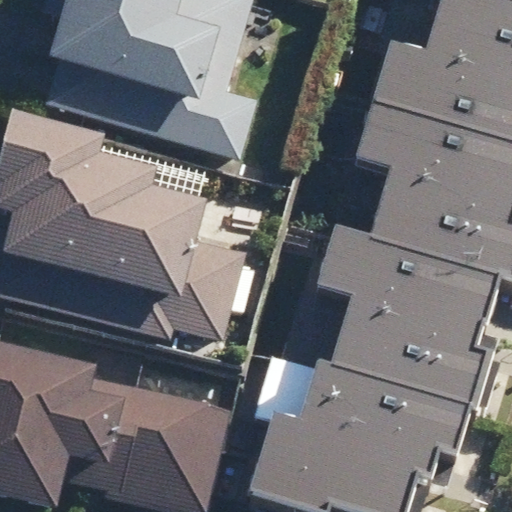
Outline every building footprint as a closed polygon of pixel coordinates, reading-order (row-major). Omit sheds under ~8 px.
[(60,0),(55,19),(78,26),(54,110),(272,171),(287,117),(218,97),(229,58),(240,61),(256,0),(60,0)] [(369,115),(511,159),(511,16),(445,0),(425,67),(388,55),(369,115)] [(511,0),(443,0),(445,0),(511,16),(511,0)] [(371,255),(502,295),(511,297),(511,159),(369,115),(349,181),(390,194),(371,255)] [(119,143),(29,122),(4,228),(32,235),(14,311),(171,348),(175,331),(234,345),(242,313),(252,316),(264,265),(211,252),(219,215),(158,200),(164,174),(114,162),(119,143)] [(336,378),(481,423),(499,364),(482,359),(502,295),(371,255),(331,242),(312,302),(355,316),(336,378)] [(108,370),(0,346),(0,498),(62,511),(76,511),(87,460),(163,476),(155,511),(160,511),(210,511),(235,399),(148,380),(144,395),(104,387),(108,370)] [(481,423),(336,378),(335,379),(317,374),(297,436),(275,429),(251,503),(280,511),(418,511),(428,481),(436,483),(442,466),(465,473),(481,423)]
